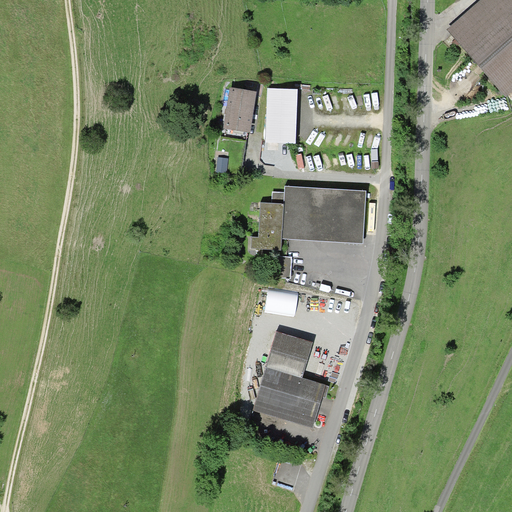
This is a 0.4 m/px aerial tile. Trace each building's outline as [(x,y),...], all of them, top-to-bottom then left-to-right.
[(511,0),(480,0),(447,30),(505,97),(511,90),(511,0)] [(257,91),(230,87),(226,109),(225,109),(224,114),(226,114),(223,128),(250,132),(257,91)] [(298,89),(267,88),(265,142),(296,143),(298,89)] [(218,157),(216,172),(227,173),(229,158),(218,157)] [(285,186),(284,192),(272,191),(271,203),(260,202),(258,237),(251,236),(250,248),(281,250),(282,239),(363,243),(366,191),(285,186)] [(292,256),(278,256),(277,278),(291,279),(292,256)] [(299,292),(269,287),(265,312),(294,317),(299,292)] [(277,331),(253,410),(313,428),(322,397),(326,398),(329,386),(325,385),(326,384),(302,377),(313,342),(277,331)] [(302,463),(282,456),(274,479),(294,485),(302,463)]
